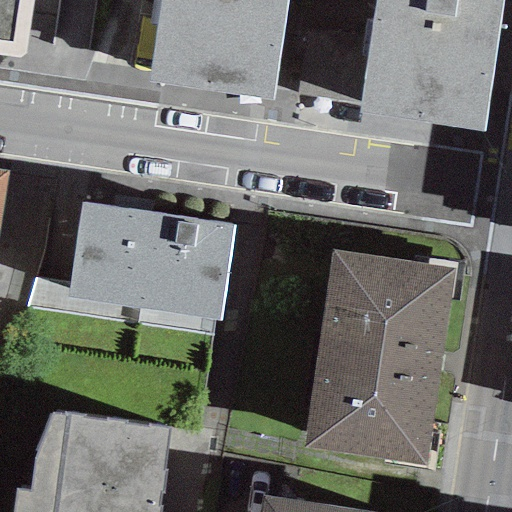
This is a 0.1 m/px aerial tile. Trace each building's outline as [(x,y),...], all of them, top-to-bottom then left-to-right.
[(27,0),(0,0),(0,46),(21,50),(27,0)] [(286,0),(158,0),(148,78),(274,94),(283,26),(286,0)] [(499,0),(374,0),(370,38),(283,26),(274,94),(482,123),(499,0)] [(234,219),(80,197),(68,283),(30,278),(26,307),(209,333),(212,314),(220,315),(234,219)] [(417,511),(453,264),(331,244),(290,496),(400,511),(417,511)] [(158,511),(168,421),(52,407),(38,447),(30,482),(16,483),(10,511),(158,511)] [(400,511),(290,496),(265,492),(261,511),(400,511)]
